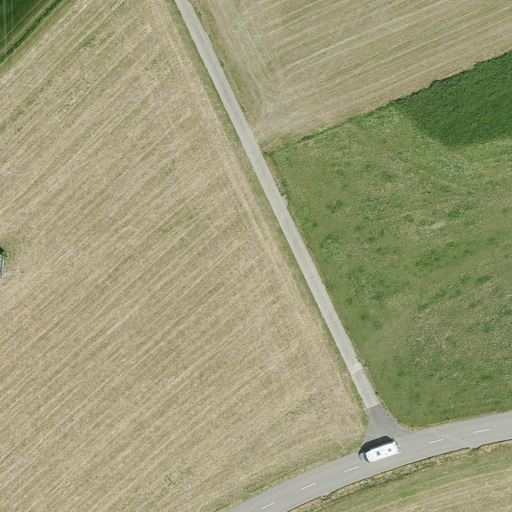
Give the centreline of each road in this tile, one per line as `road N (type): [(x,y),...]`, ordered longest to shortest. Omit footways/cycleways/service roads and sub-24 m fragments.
road 1 (track): [(183,0),(394,454)]
road 2 (tertiary): [(258,511),(394,454),(511,425)]
